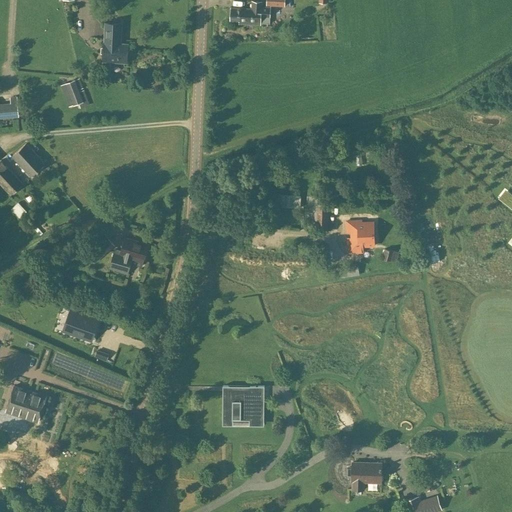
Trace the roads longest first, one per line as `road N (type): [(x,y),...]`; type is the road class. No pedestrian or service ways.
road 1 (tertiary): [(120,511),(191,248),(204,0)]
road 2 (track): [(200,123),(2,137)]
